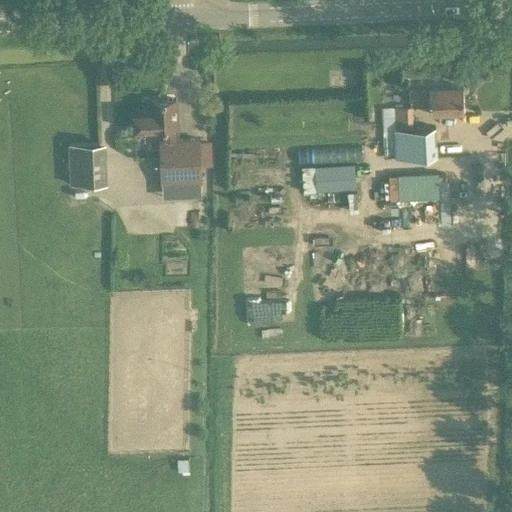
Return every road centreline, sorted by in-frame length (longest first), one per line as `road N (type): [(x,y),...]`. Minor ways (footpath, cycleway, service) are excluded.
road 1 (tertiary): [(191,20),(511,6)]
road 2 (tertiary): [(0,28),(191,20)]
